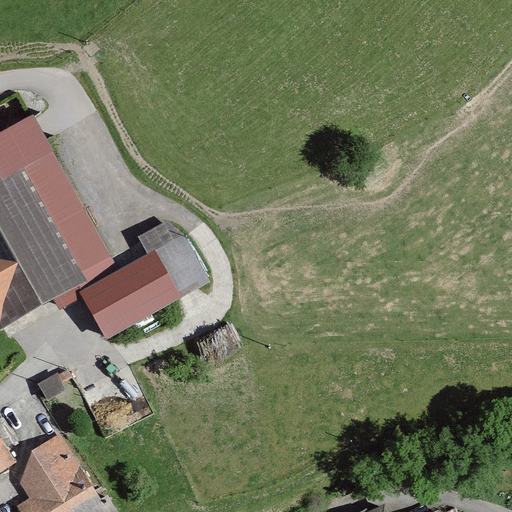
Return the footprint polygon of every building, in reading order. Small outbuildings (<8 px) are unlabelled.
[(0,321),(112,259),(33,117),(0,134),(0,321)] [(211,278),(187,234),(88,288),(111,332),(211,278)] [(65,367),(38,381),(46,397),(73,383),(65,367)] [(100,501),(60,438),(34,455),(23,483),(33,499),(20,507),(22,511),(115,511),(106,497),(100,501)] [(0,442),(0,465),(10,460),(0,442)]
